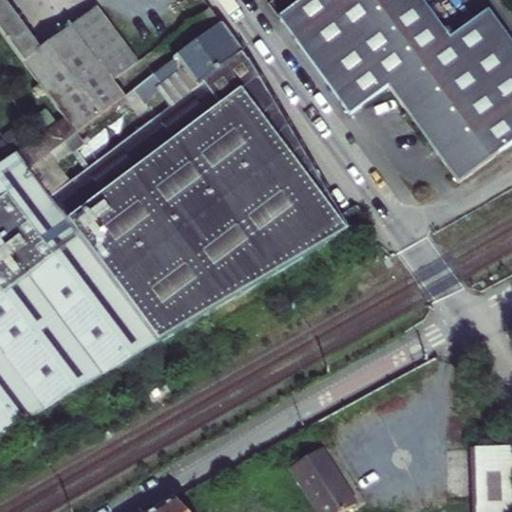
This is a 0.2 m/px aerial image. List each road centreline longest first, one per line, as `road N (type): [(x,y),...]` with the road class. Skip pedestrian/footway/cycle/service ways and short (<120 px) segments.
road 1 (residential): [(230,0),(470,317)]
road 2 (residential): [(470,317),(128,511)]
